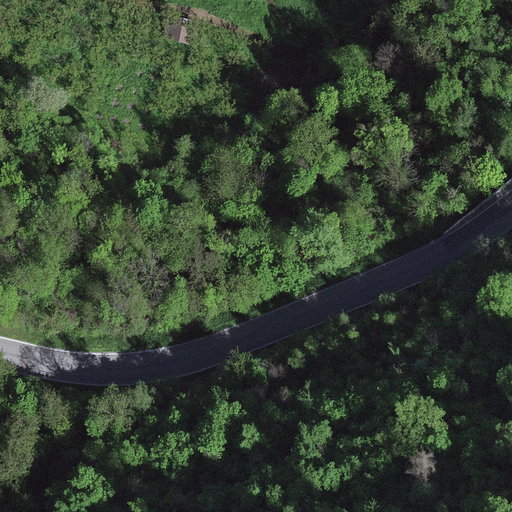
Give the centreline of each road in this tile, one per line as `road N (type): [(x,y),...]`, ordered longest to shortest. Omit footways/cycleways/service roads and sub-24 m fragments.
road 1 (tertiary): [(511,209),(443,255),(194,356),(88,369),(0,351)]
road 2 (track): [(138,0),(291,55)]
